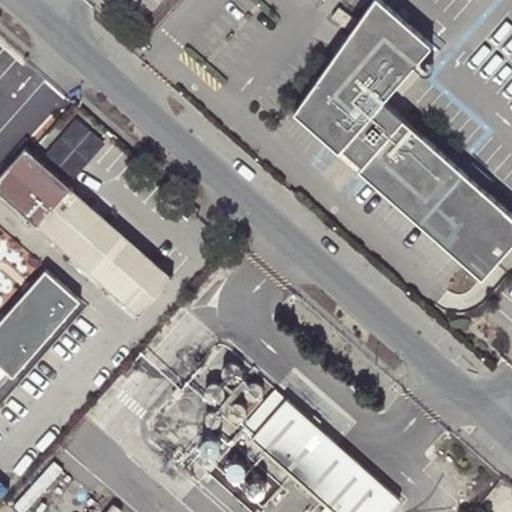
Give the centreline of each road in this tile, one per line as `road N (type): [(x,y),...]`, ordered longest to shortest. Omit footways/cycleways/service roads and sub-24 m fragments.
road 1 (unclassified): [(511,434),(18,0)]
road 2 (unknown): [(301,0),(293,36),(224,111),(441,305),(468,301),(511,254)]
road 3 (unknown): [(140,107),(175,70),(156,50),(158,36),(187,0)]
